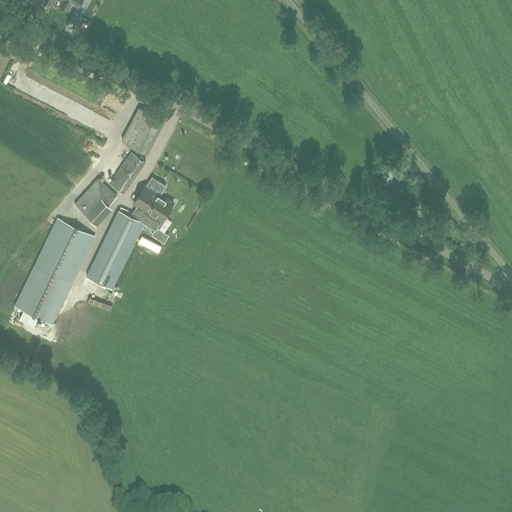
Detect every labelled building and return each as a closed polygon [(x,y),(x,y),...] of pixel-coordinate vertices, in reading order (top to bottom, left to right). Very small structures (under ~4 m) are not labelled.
[(62,0),(60,5),(69,10),(72,3),(79,6),(82,0),(62,0)] [(140,108),(122,140),(147,154),(165,121),(140,108)] [(124,193),(146,162),(132,152),(110,183),(124,193)] [(152,176),(146,185),(161,194),(166,186),(152,176)] [(113,209),(109,205),(117,196),(99,179),(75,205),(97,225),(113,209)] [(133,217),(145,223),(144,224),(155,231),(162,222),(174,203),(161,194),(146,185),(146,184),(134,204),(139,207),(133,217)] [(121,207),(119,210),(87,277),(113,289),(144,224),(145,223),(133,217),(131,216),(133,213),(121,207)] [(15,306),(53,325),(96,236),(58,218),(15,306)] [(112,312),(113,305),(102,302),(100,309),(112,312)]
